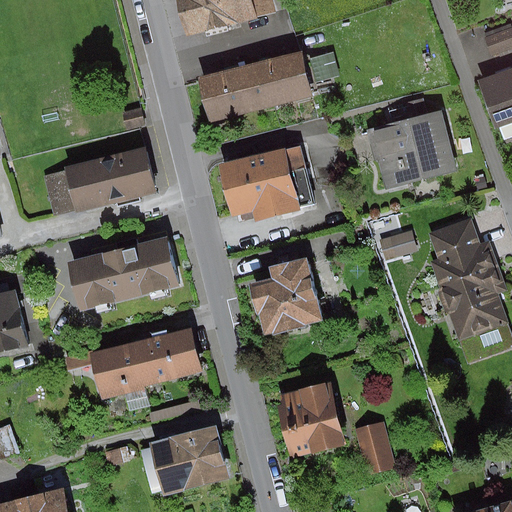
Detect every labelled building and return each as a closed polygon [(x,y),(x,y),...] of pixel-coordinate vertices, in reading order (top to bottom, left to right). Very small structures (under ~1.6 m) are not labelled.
[(264,0),(186,0),(194,35),(269,17),(264,0)] [(511,26),(485,36),(491,55),(511,48),(511,26)] [(318,51),(209,78),(221,123),(330,96),(318,51)] [(511,130),(511,72),(491,81),(511,131),(511,130)] [(451,112),(374,130),(387,189),(465,171),(451,112)] [(31,171),(41,216),(167,188),(157,143),(31,171)] [(298,148),(234,163),(248,224),(313,208),(298,148)] [(511,334),(511,309),(481,216),(432,232),(471,348),(511,334)] [(412,230),(380,240),(386,260),(418,250),(412,230)] [(118,251),(75,260),(93,319),(190,298),(176,239),(118,251)] [(280,283),(254,290),(271,355),(348,335),(327,254),(276,267),(280,283)] [(27,291),(0,295),(0,360),(41,352),(27,291)] [(210,375),(199,330),(99,354),(102,366),(110,400),(210,375)] [(102,366),(99,354),(79,359),(82,371),(102,366)] [(357,430),(347,386),(288,398),(302,464),(362,452),(357,430)] [(199,400),(150,413),(152,423),(202,410),(199,400)] [(385,423),(357,430),(362,452),(368,475),(396,468),(385,423)] [(0,465),(26,454),(14,426),(0,432),(0,465)] [(223,432),(148,451),(162,501),(235,485),(223,432)] [(83,511),(78,487),(1,504),(2,511),(83,511)]
